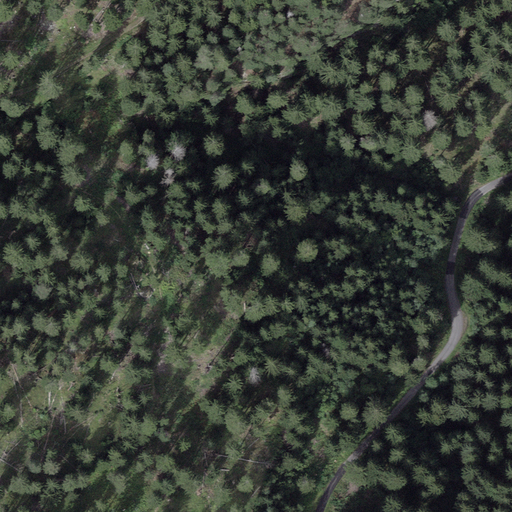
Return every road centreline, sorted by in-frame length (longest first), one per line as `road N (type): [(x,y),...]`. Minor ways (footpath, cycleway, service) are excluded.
road 1 (track): [(511,177),(476,187),(457,205),(448,350),(373,432),(317,511)]
road 2 (track): [(161,0),(81,58),(0,98)]
